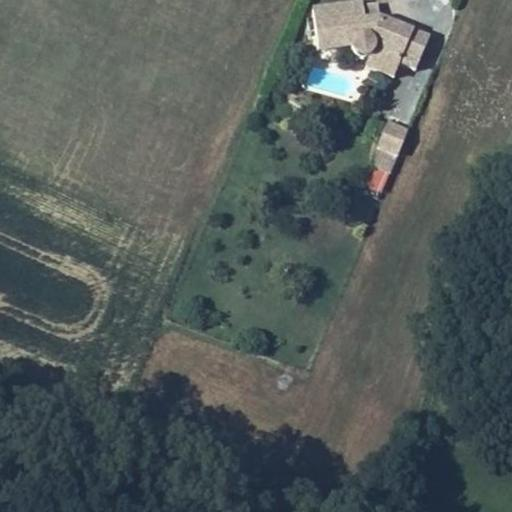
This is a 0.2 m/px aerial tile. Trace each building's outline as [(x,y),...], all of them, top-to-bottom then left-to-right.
[(410,72),(422,38),(381,23),(366,26),(363,10),(357,8),(315,17),(323,57),(353,51),(355,62),(360,65),(370,59),(371,57),(397,65),(396,68),(410,72)] [(366,26),(381,23),(379,8),(363,10),(366,26)] [(365,73),(391,81),(396,68),(397,65),(371,57),(370,59),(365,73)] [(391,177),(406,133),(385,126),(369,169),(391,177)] [(380,196),(386,178),(372,173),(366,192),(380,196)]
